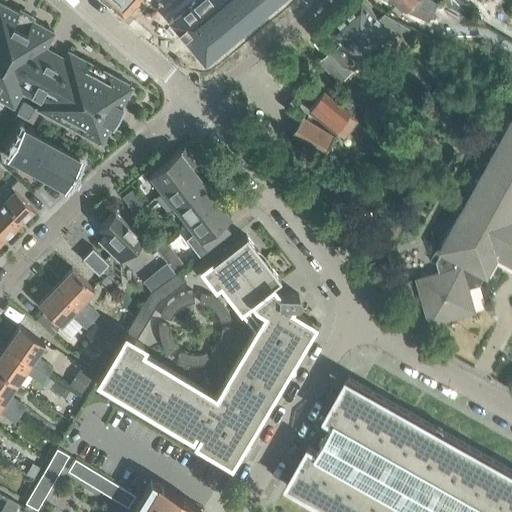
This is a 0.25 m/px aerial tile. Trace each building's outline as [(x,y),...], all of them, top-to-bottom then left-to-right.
[(113,0),(127,12),(132,5),(136,0),(113,0)] [(180,10),(171,18),(207,61),(231,42),(195,0),(192,0),(187,4),(180,10)] [(195,0),(231,42),(253,23),(233,0),(195,0)] [(233,0),(253,23),(274,5),(270,0),(233,0)] [(379,18),(363,0),(362,0),(330,28),(343,43),(335,50),(333,49),(320,60),(339,81),(352,70),(348,65),(378,38),(383,38),(386,36),(386,31),(393,25),(401,34),(403,32),(408,38),(417,31),(385,13),(379,18)] [(428,19),(439,0),(395,0),(405,9),(428,19)] [(462,0),(445,0),(466,13),(471,5),(462,0)] [(130,84),(77,55),(67,50),(62,60),(43,50),(53,31),(29,18),(27,22),(17,17),(19,13),(0,2),(0,98),(13,105),(21,90),(40,100),(36,107),(99,141),(130,84)] [(337,131),(352,112),(325,91),(310,110),(337,131)] [(439,92),(433,103),(446,110),(452,99),(439,92)] [(347,96),(342,102),(352,110),(357,104),(347,96)] [(33,106),(23,100),(16,111),(27,117),(33,106)] [(308,117),(297,135),(326,154),(337,136),(308,117)] [(511,121),(436,261),(439,272),(417,278),(430,323),(475,310),(468,288),(480,285),(486,272),(487,273),(498,253),(511,260),(511,121)] [(8,155),(63,185),(78,158),(23,127),(8,155)] [(180,150),(149,173),(163,190),(193,167),(197,165),(187,152),(183,155),(180,150)] [(175,206),(206,183),(193,167),(163,190),(175,206)] [(187,222),(218,199),(206,183),(175,206),(187,222)] [(134,211),(142,204),(130,189),(121,196),(134,211)] [(33,210),(29,205),(14,190),(0,204),(0,212),(15,228),(33,210)] [(218,199),(187,222),(194,231),(186,237),(198,254),(230,230),(223,220),(230,215),(218,199)] [(138,215),(147,226),(154,219),(145,209),(138,215)] [(105,232),(97,239),(118,260),(141,237),(114,210),(98,226),(105,232)] [(0,242),(15,228),(0,212),(0,242)] [(154,229),(146,235),(155,246),(163,240),(154,229)] [(96,381),(109,389),(113,384),(132,395),(128,400),(155,417),(159,411),(177,422),(174,428),(189,437),(194,428),(199,431),(194,440),(226,459),(232,450),(238,453),(255,426),(249,423),(260,404),(266,407),(282,380),(276,377),(287,358),(293,361),(309,334),(304,331),(310,320),(288,308),(291,303),(294,303),(296,303),(297,302),(298,301),(299,299),(299,297),(299,296),(299,295),(298,294),(297,294),(296,293),(295,293),(277,293),(272,286),(280,279),(269,266),(264,270),(251,253),(256,249),(245,235),(201,270),(214,287),(224,279),(245,306),(252,301),(254,304),(269,313),(216,402),(136,354),(142,343),(124,332),(95,380),(96,381)] [(98,273),(108,262),(91,247),(81,258),(98,273)] [(175,272),(185,265),(178,256),(168,263),(174,271),(175,272)] [(167,261),(154,271),(161,281),(174,271),(168,263),(167,261)] [(54,285),(92,320),(98,312),(84,299),(94,288),(70,267),(54,285)] [(154,307),(158,301),(183,282),(180,278),(171,275),(149,293),(144,299),(125,330),(136,336),(154,307)] [(85,327),(92,320),(54,285),(37,303),(60,324),(70,313),(85,327)] [(193,300),(193,290),(184,292),(176,295),(170,300),(164,307),(160,315),(169,318),(172,313),(176,307),(181,304),(187,301),(193,300)] [(201,291),(199,302),(204,304),(210,307),(214,311),(217,316),(220,321),(231,319),(227,310),(223,304),(216,298),(209,293),(201,291)] [(40,311),(34,317),(49,332),(55,326),(40,311)] [(104,333),(93,322),(85,332),(96,342),(98,339),(104,333)] [(164,347),(169,354),(176,346),(173,342),(170,336),(169,330),(169,324),(158,323),(158,331),(160,339),(164,347)] [(5,345),(47,375),(52,367),(36,356),(45,342),(19,325),(5,345)] [(232,327),(221,327),(220,334),(218,339),(215,344),(210,348),(217,357),(223,351),(228,344),(231,336),(232,327)] [(104,333),(98,339),(106,346),(109,349),(115,343),(112,340),(104,333)] [(5,345),(0,352),(0,370),(17,382),(25,371),(41,382),(47,375),(5,345)] [(189,353),(182,350),(176,359),(186,363),(193,364),(202,364),(210,362),(205,352),(200,353),(194,354),(189,353)] [(69,383),(82,391),(91,375),(79,368),(69,383)] [(0,370),(0,398),(20,413),(25,405),(9,393),(17,382),(0,370)] [(309,445),(287,482),(339,511),(511,511),(511,487),(511,484),(511,470),(347,378),(326,416),(334,421),(317,451),(309,445)] [(73,392),(65,387),(59,394),(68,400),(73,392)] [(0,398),(0,410),(14,421),(20,413),(0,398)] [(56,447),(53,453),(65,460),(68,454),(56,447)] [(53,453),(49,459),(61,466),(65,460),(53,453)] [(67,470),(73,473),(80,461),(74,458),(67,470)] [(49,459),(46,465),(58,472),(61,466),(49,459)] [(73,473),(79,477),(86,465),(80,461),(73,473)] [(32,463),(26,474),(32,477),(38,466),(32,463)] [(46,465),(42,471),(54,478),(58,472),(46,465)] [(79,477),(85,481),(92,469),(86,465),(79,477)] [(85,481),(91,484),(98,472),(92,469),(85,481)] [(42,471),(39,477),(51,485),(54,478),(42,471)] [(91,484),(97,488),(104,476),(98,472),(91,484)] [(97,488),(103,491),(110,480),(104,476),(97,488)] [(39,477),(35,484),(47,491),(51,485),(39,477)] [(197,511),(200,507),(156,481),(156,482),(150,479),(149,479),(155,483),(137,511),(197,511)] [(103,491),(109,495),(116,483),(110,480),(103,491)] [(109,495),(115,499),(122,487),(116,483),(109,495)] [(35,484),(32,490),(44,497),(47,491),(35,484)] [(115,499),(121,502),(128,490),(122,487),(115,499)] [(32,490),(28,496),(40,503),(44,497),(32,490)] [(127,506),(134,494),(128,490),(121,502),(127,506)] [(28,496),(26,500),(25,502),(37,509),(40,503),(28,496)] [(12,511),(17,503),(8,498),(0,511),(12,511)] [(20,511),(22,511),(33,511),(35,508),(24,503),(20,511)]
